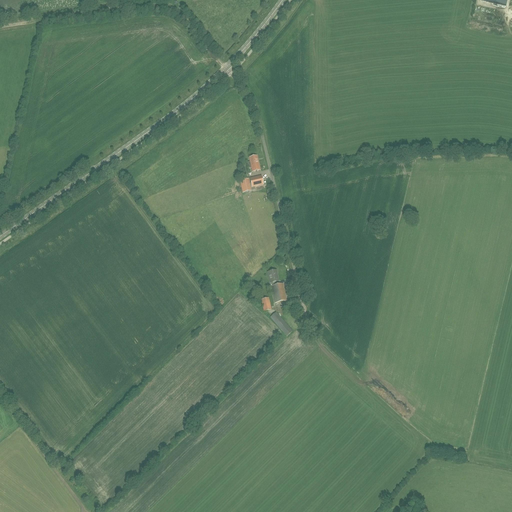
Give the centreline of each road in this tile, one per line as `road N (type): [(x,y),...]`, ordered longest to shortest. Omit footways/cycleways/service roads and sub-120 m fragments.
road 1 (secondary): [(0,237),(224,69)]
road 2 (unclassified): [(307,330),(252,104),(224,69)]
road 3 (track): [(224,69),(179,15),(159,6),(0,31)]
